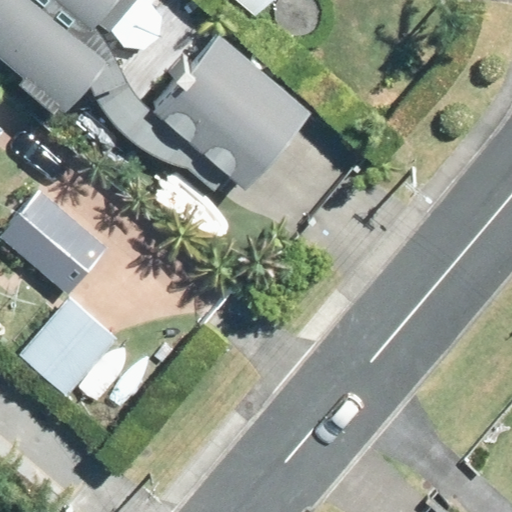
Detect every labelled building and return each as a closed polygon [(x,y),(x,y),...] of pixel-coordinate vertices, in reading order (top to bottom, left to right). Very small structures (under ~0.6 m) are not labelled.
[(0,0),(0,45),(31,69),(25,77),(59,105),(85,76),(91,85),(123,70),(91,19),(105,0),(0,0)] [(241,0),(260,14),(271,0),(241,0)] [(310,101),(218,27),(152,104),(246,180),(310,101)] [(14,199),(23,207),(1,232),(67,289),(107,244),(39,185),(30,196),(22,190),(14,199)] [(68,295),(21,349),(67,388),(114,334),(68,295)]
